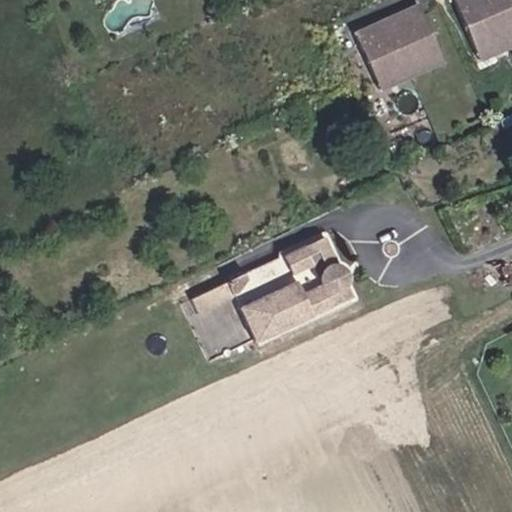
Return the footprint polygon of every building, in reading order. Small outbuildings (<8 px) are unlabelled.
[(393,58),(455,26),(442,0),(417,0),(422,11),(401,21),(396,10),(375,20),(393,58)] [(417,0),(396,10),(401,21),(422,11),(417,0)] [(511,23),(511,0),(481,0),(496,31),(511,23)] [(511,38),(511,23),(496,31),(502,43),(511,38)] [(459,34),(455,26),(393,58),(396,64),(411,56),(416,67),(448,53),(442,42),(459,34)] [(464,45),(459,34),(442,42),(448,53),(464,45)] [(411,56),(396,64),(401,75),(416,67),(411,56)] [(340,264),(326,231),(280,252),(293,277),(315,266),(321,277),(321,281),(322,285),(306,291),(301,280),(238,311),(260,350),(359,302),(351,290),(355,283),(353,272),(347,265),(340,264)]
